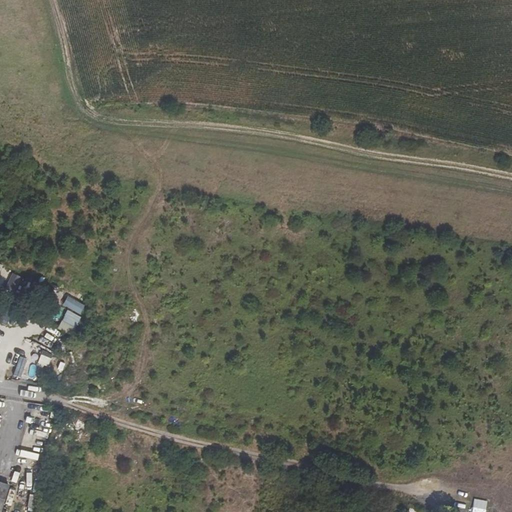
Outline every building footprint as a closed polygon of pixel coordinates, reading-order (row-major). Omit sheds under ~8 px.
[(13,294),(21,278),(0,266),(0,280),(6,284),(4,289),(13,294)] [(67,296),(62,306),(81,315),(85,305),(67,296)] [(71,336),(81,318),(67,310),(57,328),(71,336)] [(40,350),(36,363),(47,367),(52,354),(40,350)] [(15,356),(9,374),(19,378),(26,359),(15,356)] [(22,434),(21,439),(41,445),(43,440),(22,434)] [(0,511),(9,485),(0,482),(0,511)]
